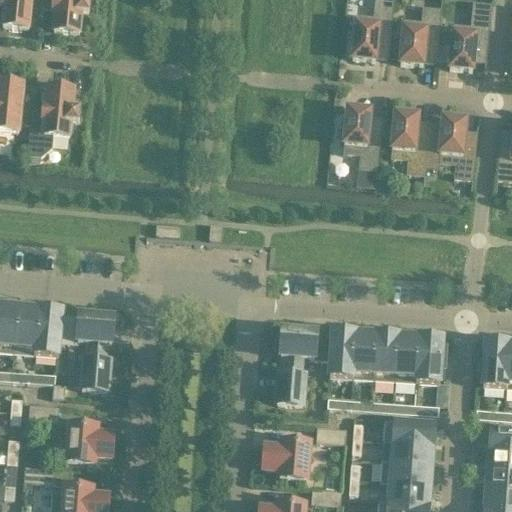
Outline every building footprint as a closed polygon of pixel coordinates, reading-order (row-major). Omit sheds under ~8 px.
[(2,0),(2,10),(4,10),(2,31),(28,33),(30,0),(2,0)] [(42,0),(43,1),(44,2),(44,1),(54,2),(53,15),(55,15),(53,36),(79,38),(81,18),(89,18),(90,5),(82,4),(82,0),(42,0)] [(347,35),(344,59),(352,60),(352,65),(375,67),(375,62),(388,63),(394,0),(375,0),(373,22),(356,20),(355,36),(347,35)] [(403,34),(400,69),(423,72),(423,67),(436,68),(442,4),(441,4),(440,14),(422,12),(420,27),(404,25),(403,34)] [(452,39),(449,74),(472,76),(473,67),(485,68),(484,73),(485,73),(492,9),(472,7),(470,31),(453,30),(453,39),(452,39)] [(0,135),(18,137),(22,89),(0,86),(0,135)] [(31,122),(27,161),(41,162),(51,154),(52,140),(69,142),(70,128),(78,128),(79,115),(71,114),(73,94),(48,91),(46,112),(43,111),(42,123),(31,122)] [(344,150),(343,159),(359,161),(358,176),(376,177),(375,187),(376,187),(382,123),(369,122),(370,117),(347,115),(343,150),(344,150)] [(392,155),(391,164),(407,165),(406,180),(424,182),(423,192),(424,192),(430,128),(417,127),(418,122),(395,119),(391,155),(392,155)] [(439,159),(438,169),(455,170),(453,185),(471,186),(471,196),(472,196),(478,132),(477,132),(476,137),(464,136),(465,126),(442,124),(439,159)] [(511,135),(501,135),(494,198),(495,199),(497,187),(511,188),(511,135)] [(210,230),(209,245),(220,246),(222,231),(210,230)] [(17,315),(0,313),(0,357),(13,359),(17,315)] [(17,315),(13,359),(35,361),(39,316),(38,316),(38,317),(17,315)] [(39,316),(35,361),(57,363),(61,321),(61,318),(39,316)] [(97,324),(61,321),(59,348),(77,350),(77,348),(89,349),(88,366),(84,365),(81,395),(107,397),(109,367),(108,367),(109,350),(111,351),(113,325),(111,325),(111,320),(97,319),(97,324)] [(279,379),(276,409),(302,411),(304,381),(300,381),(302,364),(314,365),(316,339),(298,338),(298,333),(285,332),(284,337),(282,337),(280,362),(282,363),(280,379),(279,379)] [(351,384),(354,339),(332,338),(329,383),(351,384)] [(376,341),(354,339),(351,384),(373,386),(376,341)] [(397,342),(376,341),(373,386),(395,387),(397,342)] [(419,344),(397,342),(395,387),(416,389),(419,344)] [(441,345),(419,344),(416,389),(438,390),(440,362),(445,362),(446,349),(441,349),(441,345)] [(505,394),(507,349),(485,348),(485,352),(480,352),(479,364),(484,365),(482,393),(505,394)] [(0,376),(0,386),(10,387),(11,378),(0,376)] [(33,379),(11,378),(10,387),(32,389),(33,379)] [(33,379),(32,389),(53,390),(54,381),(33,379)] [(65,391),(53,390),(52,404),(64,405),(65,391)] [(349,415),(350,406),(328,404),(327,413),(349,415)] [(12,405),(11,417),(21,418),(22,406),(12,405)] [(371,407),(350,406),(349,415),(371,417),(371,407)] [(393,409),(371,407),(371,417),(392,418),(393,409)] [(393,409),(392,418),(414,420),(415,410),(393,409)] [(415,410),(414,420),(438,422),(438,412),(415,410)] [(30,411),(29,426),(58,428),(59,413),(30,411)] [(502,426),(503,417),(476,415),(476,424),(502,426)] [(21,418),(11,417),(10,430),(21,431),(21,418)] [(511,417),(503,417),(502,426),(511,427),(511,417)] [(392,447),(433,451),(434,429),(384,426),(383,448),(392,448),(392,447)] [(354,429),(353,445),(362,445),(363,430),(354,429)] [(69,430),(67,466),(94,468),(94,461),(111,463),(113,440),(96,439),(96,432),(69,430)] [(317,433),(315,448),(344,450),(346,435),(317,433)] [(511,456),(511,435),(490,434),(488,455),(511,456)] [(362,445),(353,445),(351,460),(360,460),(362,445)] [(264,452),(263,474),(279,476),(279,483),(306,485),(309,448),(282,446),(281,453),(264,452)] [(7,458),(18,459),(18,448),(8,447),(7,458)] [(392,447),(392,448),(391,467),(391,468),(431,471),(433,451),(392,447)] [(511,456),(488,455),(487,475),(511,477),(511,456)] [(18,459),(7,458),(6,470),(17,471),(18,459)] [(391,468),(391,467),(381,466),(380,488),(389,489),(389,488),(430,491),(431,471),(391,468)] [(351,470),(350,485),(359,486),(360,470),(351,470)] [(26,473),(25,488),(54,490),(55,475),(26,473)] [(511,477),(487,475),(485,495),(511,497),(511,477)] [(359,486),(350,485),(348,500),(357,501),(359,486)] [(389,489),(388,508),(428,511),(430,491),(389,488),(389,489)] [(52,500),(51,511),(107,511),(108,502),(91,500),(92,494),(65,491),(64,501),(52,500)] [(5,492),(4,505),(14,506),(15,493),(5,492)] [(312,495),(310,510),(338,511),(339,511),(341,497),(312,495)] [(511,511),(511,497),(485,495),(484,511),(511,511)]
